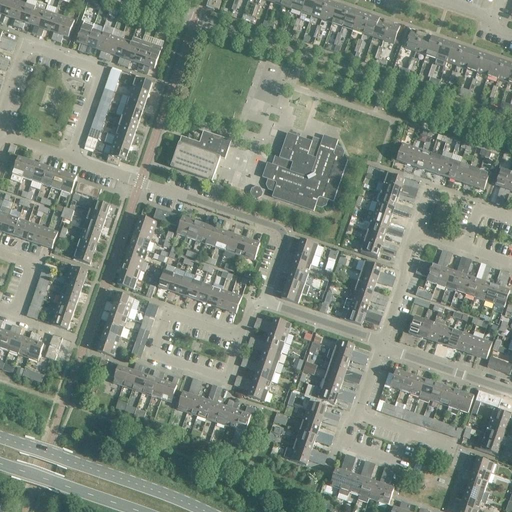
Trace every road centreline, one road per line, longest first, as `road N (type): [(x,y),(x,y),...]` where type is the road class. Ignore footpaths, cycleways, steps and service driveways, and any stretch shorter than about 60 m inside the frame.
road 1 (residential): [(382,344),(271,305),(280,231),(69,157)]
road 2 (residential): [(0,129),(28,45),(98,69),(69,157)]
road 3 (secondary): [(202,511),(0,438)]
road 4 (residential): [(165,312),(238,335),(225,375),(152,351)]
road 5 (secondary): [(0,464),(140,511)]
road 6 (residential): [(511,390),(382,344)]
